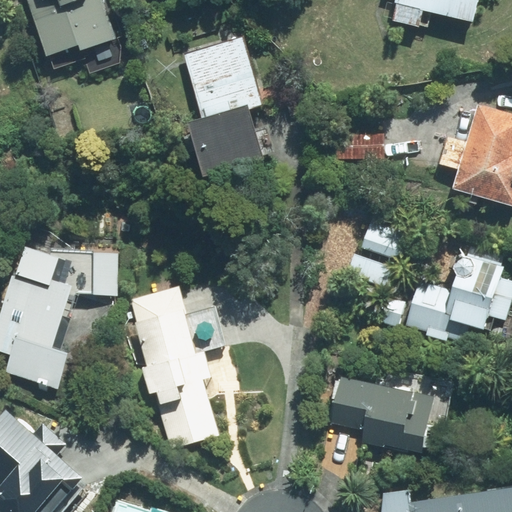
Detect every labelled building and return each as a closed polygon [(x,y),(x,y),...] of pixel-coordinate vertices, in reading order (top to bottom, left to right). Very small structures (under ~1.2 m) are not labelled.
[(34,0),(55,59),(121,37),(108,0),(34,0)] [(479,18),(483,0),(402,0),(479,18)] [(209,115),(197,119),(213,173),(272,155),(257,106),(267,103),(246,36),(190,54),(209,115)] [(511,110),(483,103),(460,186),(511,200),(511,110)] [(15,185),(0,179),(0,227),(1,228),(15,185)] [(415,232),(376,220),(368,245),(400,256),(402,249),(408,251),(415,232)] [(21,268),(0,329),(0,347),(18,354),(12,369),(65,387),(77,350),(58,344),(79,282),(61,276),(68,256),(33,245),(24,269),(21,268)] [(426,281),(413,323),(433,329),(432,333),(452,339),(454,335),(462,337),(468,320),(496,328),(500,314),(510,317),(511,310),(511,278),(504,276),(510,259),(464,245),(458,266),(465,268),(458,290),(426,281)] [(396,266),(359,252),(352,271),(389,285),(396,266)] [(135,297),(174,444),(223,431),(208,377),(219,374),(212,349),(230,345),(219,303),(191,311),(184,284),(135,297)] [(411,300),(390,294),(383,319),(404,325),(411,300)] [(442,392),(348,374),(339,420),(372,427),(369,439),(430,451),(442,392)] [(56,511),(89,475),(13,408),(0,423),(0,480),(37,511),(56,511)] [(511,511),(511,486),(417,499),(416,488),(389,493),(387,511),(511,511)]
